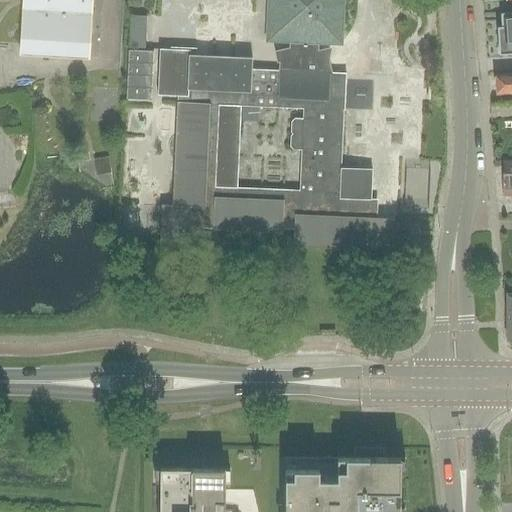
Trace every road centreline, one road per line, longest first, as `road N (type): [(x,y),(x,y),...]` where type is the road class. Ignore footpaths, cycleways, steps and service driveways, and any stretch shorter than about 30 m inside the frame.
road 1 (secondary): [(0,388),(140,397),(255,388),(456,394)]
road 2 (secondary): [(455,372),(256,380),(140,372),(0,383)]
road 3 (residential): [(455,372),(452,272),(467,136),(459,0)]
